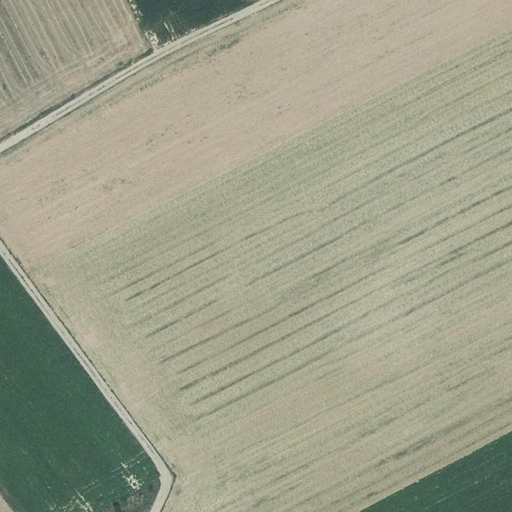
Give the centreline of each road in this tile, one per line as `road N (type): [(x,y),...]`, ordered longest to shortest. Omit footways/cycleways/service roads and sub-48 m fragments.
road 1 (track): [(0,245),(168,475),(155,511)]
road 2 (track): [(166,50),(0,149)]
